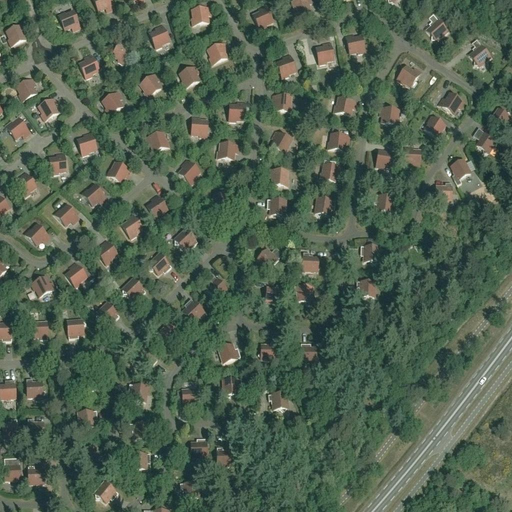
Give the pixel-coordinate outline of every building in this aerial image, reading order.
[(113,11),(108,0),(91,0),(98,14),(99,14),(98,13),(101,12),(101,13),(103,12),(103,11),(105,10),(106,14),(113,11)] [(295,19),(311,14),(310,13),(309,11),(310,10),(309,8),(308,9),(308,7),(311,5),(309,0),(303,0),(291,4),(294,12),(292,13),(295,19)] [(265,8),(258,11),(260,15),(258,15),(257,15),(255,16),(256,16),(253,17),(252,17),(260,33),(266,30),(265,28),(273,25),(265,8)] [(192,21),(191,21),(192,28),(208,26),(208,25),(207,22),(208,22),(208,20),(207,20),(207,18),(210,18),(209,10),(191,13),(192,21)] [(79,30),(72,13),(65,16),(64,15),(58,18),(64,33),(65,33),(65,32),(67,31),(67,32),(69,31),(69,30),(71,30),(73,33),(79,30)] [(432,38),(432,42),(432,43),(436,43),(437,44),(448,34),(434,17),(429,21),(433,26),(433,28),(427,33),(432,38)] [(25,34),(22,27),(6,35),(9,42),(8,43),(10,49),(26,42),(25,42),(24,39),(23,37),(22,35),(25,34)] [(149,36),(155,52),(162,49),(161,47),(169,44),(162,28),(155,30),(156,34),(154,35),(154,34),(152,35),(150,36),(149,36)] [(355,40),(353,41),(353,37),(345,39),(349,56),(357,55),(358,56),(364,55),(361,38),(360,39),(358,40),(358,39),(355,40)] [(474,64),(474,68),(478,68),(479,69),(491,60),(477,42),(472,46),(476,51),(476,53),(470,58),(474,64)] [(133,54),(132,53),(132,54),(130,52),(130,51),(128,50),(128,51),(126,50),(128,47),(122,43),(112,58),(118,62),(117,64),(123,67),(133,54)] [(316,51),(315,51),(319,67),(325,66),(325,64),(333,63),(330,45),(322,46),(323,50),(321,50),(318,50),(319,51),(316,51)] [(227,60),(226,60),(225,58),(226,58),(225,56),(224,56),(224,54),(227,52),(224,46),(207,53),(210,60),(209,61),(212,67),(227,61),(227,60)] [(99,73),(91,57),(84,60),(86,64),(84,64),(83,64),(81,65),(82,65),(79,67),(79,66),(78,66),(86,82),(92,78),(91,77),(99,73)] [(277,65),(276,65),(282,81),(288,79),(288,77),(295,74),(289,57),(282,60),(283,63),(281,64),(281,63),(279,64),(279,65),(277,65)] [(412,73),(410,72),(410,71),(409,70),(408,71),(406,69),(406,68),(396,82),(402,86),(403,85),(410,89),(420,75),(414,70),(412,73)] [(199,75),(195,69),(179,77),(183,84),(181,85),(184,91),(199,84),(199,83),(197,81),(198,81),(197,79),(196,79),(195,77),(199,75)] [(159,83),(154,77),(140,88),(144,94),(143,95),(147,101),(161,91),(160,90),(158,88),(159,88),(158,86),(157,86),(156,85),(159,83)] [(35,88),(32,81),(16,90),(20,97),(18,98),(22,104),(36,96),(34,93),(35,93),(34,91),(33,91),(32,90),(35,88)] [(105,112),(109,118),(123,109),(122,108),(122,109),(120,106),(121,106),(120,104),(119,105),(118,103),(121,101),(117,95),(102,104),(106,111),(105,112)] [(442,101),(438,107),(454,117),(458,110),(459,111),(463,105),(449,96),(448,99),(447,98),(446,100),(446,101),(445,103),(442,101)] [(275,114),(291,115),(292,108),(290,108),(291,100),(273,98),(272,106),(276,106),(276,108),(275,108),(275,110),(275,113),(275,114)] [(54,101),(38,110),(42,117),(40,118),(44,124),(58,115),(56,113),(57,113),(56,111),(55,111),(54,109),(57,107),(54,101)] [(356,104),(338,101),(336,109),(335,108),(333,115),(350,118),(349,118),(350,115),(351,113),(350,113),(351,111),(354,111),(356,104)] [(230,107),(229,107),(228,124),(235,124),(235,123),(244,123),(244,105),(237,105),(237,108),(235,108),(235,107),(233,107),(233,108),(230,108),(230,107)] [(398,113),(380,110),(379,118),(383,118),(382,120),(381,122),(382,123),(382,125),(381,125),(381,126),(398,128),(398,121),(397,121),(398,113)] [(505,116),(498,112),(494,118),(492,118),(490,117),(487,122),(502,132),(510,120),(509,119),(509,115),(508,115),(505,116)] [(206,140),(207,123),(206,123),(206,124),(204,124),(204,123),(201,123),(199,123),(199,120),(192,119),(191,137),(199,138),(199,140),(206,140)] [(424,133),(439,143),(443,136),(440,134),(441,133),(442,133),(443,131),(442,131),(444,128),(431,119),(427,125),(428,126),(424,133)] [(29,135),(18,121),(11,126),(10,125),(5,129),(15,142),(16,142),(15,141),(17,140),(18,140),(20,139),(19,138),(21,137),(23,140),(29,135)] [(488,155),(489,156),(497,143),(479,131),(475,136),(480,140),(481,141),(476,148),(483,152),(483,156),(484,156),(488,155)] [(271,149),(285,157),(288,151),(287,150),(291,143),(275,134),(272,141),(275,142),(274,144),(273,144),(272,146),(273,146),(271,149),(271,148),(271,149)] [(77,143),(82,159),(89,157),(88,155),(96,152),(90,135),(83,137),(84,141),(82,141),(80,142),(78,143),(78,142),(77,143)] [(152,154),(168,149),(166,143),(165,143),(162,135),(145,141),(147,148),(151,147),(151,149),(150,149),(151,151),(152,151),(153,153),(152,154)] [(349,139),(331,137),(330,145),(328,145),(327,152),(344,153),(343,153),(344,150),(345,148),(344,148),(344,146),(348,146),(349,139)] [(217,161),(233,163),(233,162),(233,159),(234,159),(234,157),(233,157),(234,155),(237,155),(238,148),(220,146),(219,154),(217,154),(217,161)] [(412,170),(419,170),(419,153),(416,153),(414,153),(412,153),(412,150),(405,149),(404,167),(412,168),(412,170)] [(378,153),(376,170),(383,171),(383,169),(391,170),(394,152),(386,151),(386,155),(383,154),(384,154),(381,154),(379,154),(379,153),(378,153)] [(54,160),(52,160),(52,161),(49,161),(51,177),(58,177),(58,175),(66,174),(63,156),(56,157),(56,160),(54,161),(54,160)] [(461,186),(459,182),(470,176),(463,162),(462,163),(458,162),(457,166),(450,169),(454,176),(453,178),(451,179),(456,188),(461,186)] [(194,181),(199,175),(186,163),(181,168),(184,171),(182,172),(180,173),(181,174),(179,176),(179,175),(178,176),(190,187),(195,182),(194,181)] [(324,163),(323,168),(322,175),(324,175),(322,183),(336,185),(336,184),(335,184),(336,182),(337,179),(336,179),(336,177),(340,178),(341,170),(330,169),(331,164),(324,163)] [(131,174),(115,165),(111,173),(109,172),(106,178),(121,186),(121,185),(122,183),(123,183),(124,181),(123,180),(124,179),(127,180),(131,174)] [(287,174),(269,172),(269,180),(272,180),(272,182),(271,182),(271,184),(272,184),(271,187),(271,188),(288,189),(288,181),(287,181),(287,174)] [(36,190),(25,175),(19,180),(21,182),(19,184),(19,183),(17,185),(15,187),(15,186),(24,200),(30,196),(29,195),(36,190)] [(445,186),(445,188),(443,189),(436,189),(435,196),(432,199),(435,202),(435,203),(450,204),(451,186),(445,186)] [(106,201),(94,188),(87,193),(86,192),(81,196),(92,209),(92,208),(94,206),(95,207),(96,205),(98,204),(100,206),(106,201)] [(216,215),(219,213),(227,214),(227,206),(229,205),(231,205),(232,199),(214,197),(212,212),(213,212),(216,215)] [(167,213),(157,198),(151,202),(153,205),(151,206),(150,206),(149,207),(147,209),(146,208),(146,209),(156,222),(161,219),(160,217),(167,213)] [(376,204),(377,206),(376,213),(384,214),(386,217),(390,215),(391,215),(393,200),(375,198),(374,204),(376,204)] [(0,220),(3,217),(2,216),(8,211),(0,200),(0,220)] [(322,217),(329,218),(330,210),(332,209),(334,210),(335,204),(317,201),(315,216),(316,216),(318,219),(322,217)] [(269,208),(270,210),(270,218),(277,218),(280,221),(283,218),(284,218),(285,203),(267,202),(267,208),(269,208)] [(78,221),(66,208),(60,213),(59,212),(54,217),(65,229),(66,229),(65,228),(67,226),(68,227),(69,225),(70,223),(73,226),(78,221)] [(142,232),(132,217),(126,221),(128,224),(126,225),(124,226),(122,228),(121,228),(130,242),(136,238),(135,237),(142,232)] [(49,240),(36,227),(30,233),(29,232),(24,237),(36,248),(37,248),(36,248),(38,246),(39,246),(40,244),(41,243),(44,245),(49,240)] [(197,245),(185,232),(174,242),(175,243),(174,247),(175,247),(179,248),(184,253),(189,248),(191,248),(193,249),(197,245)] [(110,263),(117,258),(106,243),(100,248),(102,251),(100,252),(100,251),(98,253),(99,253),(96,255),(106,268),(112,264),(110,263)] [(362,255),(364,257),(363,264),(371,265),(374,268),(377,265),(378,265),(378,250),(360,249),(360,255),(362,255)] [(274,257),(272,257),(267,252),(261,257),(257,257),(257,258),(257,262),(257,263),(267,273),(283,257),(278,253),(274,257)] [(320,270),(317,267),(318,260),(310,259),(309,258),(309,256),(303,255),(302,273),(317,274),(317,273),(320,270)] [(152,272),(158,278),(163,272),(165,272),(167,274),(171,270),(158,257),(148,267),(148,268),(148,272),(152,272)] [(66,277),(65,277),(75,291),(81,286),(80,285),(86,280),(75,266),(69,270),(71,273),(70,274),(69,274),(67,275),(68,276),(66,277)] [(39,300),(55,291),(52,285),(48,286),(47,284),(48,284),(47,282),(46,282),(45,280),(45,279),(30,287),(34,293),(35,292),(39,300)] [(211,285),(211,287),(206,292),(211,298),(211,302),(215,302),(216,303),(227,292),(214,279),(210,283),(211,285)] [(123,297),(127,297),(132,303),(137,297),(139,297),(141,299),(145,295),(133,282),(122,292),(122,293),(122,297),(123,297)] [(358,290),(360,292),(359,299),(367,300),(370,303),(373,300),(374,300),(374,285),(356,284),(356,290),(358,290)] [(265,304),(265,305),(280,306),(282,288),(276,288),(276,290),(274,291),(267,290),(266,298),(263,300),(263,301),(265,304)] [(310,305),(311,305),(312,290),(294,289),(294,295),(296,295),(297,296),(296,304),(304,305),(306,308),(307,308),(310,305)] [(192,324),(192,325),(203,315),(191,302),(186,306),(188,307),(188,309),(182,315),(187,320),(187,324),(192,324)] [(105,327),(111,322),(113,322),(114,323),(119,319),(106,306),(95,316),(96,317),(96,321),(100,321),(105,327)] [(74,339),(75,338),(83,337),(82,330),(85,327),(85,326),(82,324),(82,323),(67,324),(68,342),(74,342),(74,339)] [(41,343),(47,343),(46,325),(31,325),(31,327),(29,330),(32,333),(32,340),(39,340),(41,341),(41,343)] [(0,341),(4,341),(5,342),(5,345),(11,344),(11,326),(0,326),(0,341)] [(172,342),(174,342),(176,344),(180,340),(168,327),(157,337),(158,338),(158,342),(162,342),(167,348),(172,342)] [(270,344),(270,347),(268,348),(261,348),(261,355),(258,358),(261,361),(260,362),(275,363),(276,345),(270,344)] [(236,355),(234,354),(232,347),(225,349),(221,348),(219,351),(218,352),(223,366),(240,360),(238,355),(236,355)] [(315,358),(315,350),(308,350),(306,349),(306,347),(300,347),(300,365),(315,365),(315,364),(318,361),(315,358)] [(151,366),(153,367),(157,363),(143,351),(133,363),(134,363),(134,367),(135,367),(139,367),(144,372),(149,366),(151,366)] [(87,396),(94,393),(91,386),(92,384),(94,383),(91,377),(75,384),(80,398),(81,398),(85,399),(87,396)] [(42,398),(45,395),(42,392),(41,385),(33,385),(32,384),(32,382),(26,382),(27,400),(42,399),(42,398)] [(231,398),(238,397),(238,389),(239,388),(241,388),(241,382),(223,383),(224,398),(225,398),(228,401),(231,398)] [(7,387),(0,387),(0,400),(0,401),(0,402),(15,401),(14,383),(8,383),(8,386),(7,387)] [(144,405),(145,405),(147,390),(129,387),(128,393),(130,393),(132,395),(130,403),(138,404),(140,407),(144,405)] [(183,411),(189,411),(189,408),(190,407),(198,407),(197,399),(200,396),(197,393),(197,392),(182,393),(183,411)] [(271,403),(272,405),(273,412),(280,412),(283,414),(286,411),(287,411),(286,396),(268,398),(268,404),(271,403)] [(94,420),(96,420),(96,414),(78,415),(78,430),(79,430),(83,433),(85,430),(93,429),(92,421),(94,420)] [(10,425),(9,426),(1,427),(2,434),(0,436),(0,437),(2,440),(2,441),(17,440),(16,422),(10,422),(10,425)] [(43,439),(46,436),(43,433),(43,425),(35,425),(33,424),(33,422),(27,422),(28,440),(43,440),(43,439)] [(129,433),(132,433),(133,434),(133,442),(141,442),(144,444),(147,441),(148,441),(147,426),(129,427),(129,433)] [(200,444),(198,446),(191,446),(191,453),(188,456),(191,459),(191,460),(206,460),(206,442),(200,442),(200,444)] [(232,461),(232,454),(224,454),(222,453),(222,450),(216,451),(217,469),(232,468),(232,467),(235,464),(232,461)] [(96,466),(97,466),(96,451),(78,453),(78,459),(81,458),(82,460),(83,467),(90,467),(94,469),(96,466)] [(139,472),(146,472),(146,464),(147,463),(150,463),(149,457),(131,457),(132,472),(133,472),(136,475),(139,472)] [(13,467),(11,469),(4,469),(4,477),(1,480),(4,483),(4,484),(19,483),(19,465),(13,465),(13,467)] [(28,487),(43,487),(43,486),(46,482),(43,480),(43,472),(35,472),(34,471),(34,469),(28,469),(28,487)] [(114,501),(118,496),(104,485),(94,496),(95,497),(95,501),(96,501),(100,501),(105,506),(110,500),(112,499),(114,501)] [(184,494),(184,501),(191,501),(194,504),(195,504),(197,501),(198,501),(198,486),(180,486),(180,492),(182,492),(184,494)]
